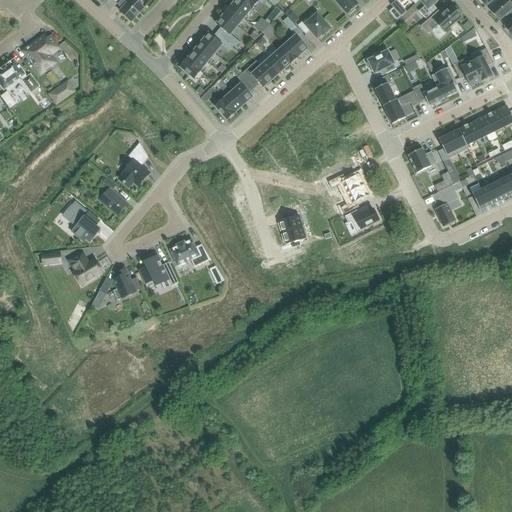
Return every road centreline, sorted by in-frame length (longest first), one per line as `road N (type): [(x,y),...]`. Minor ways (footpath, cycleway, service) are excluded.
road 1 (residential): [(388,146),(436,239),(511,209)]
road 2 (residential): [(221,141),(333,46)]
road 3 (residential): [(159,193),(114,242),(120,254),(179,227)]
road 4 (residential): [(511,85),(388,146)]
road 5 (residential): [(221,141),(249,181),(271,260)]
